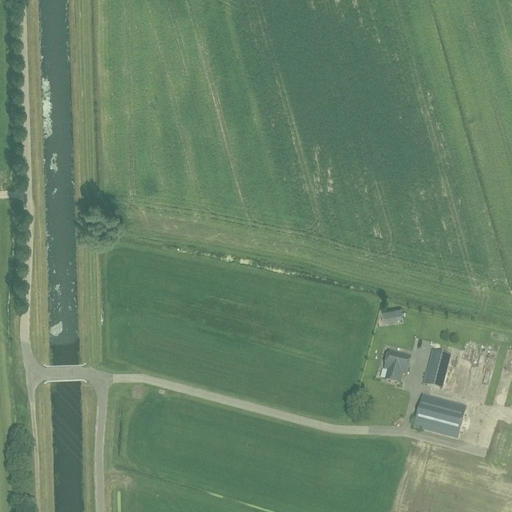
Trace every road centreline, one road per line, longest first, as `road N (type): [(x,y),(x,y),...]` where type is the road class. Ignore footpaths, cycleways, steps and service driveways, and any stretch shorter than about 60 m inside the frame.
road 1 (tertiary): [(99,511),(100,386),(92,376),(36,373),(25,352),(20,0)]
road 2 (track): [(36,511),(31,369)]
